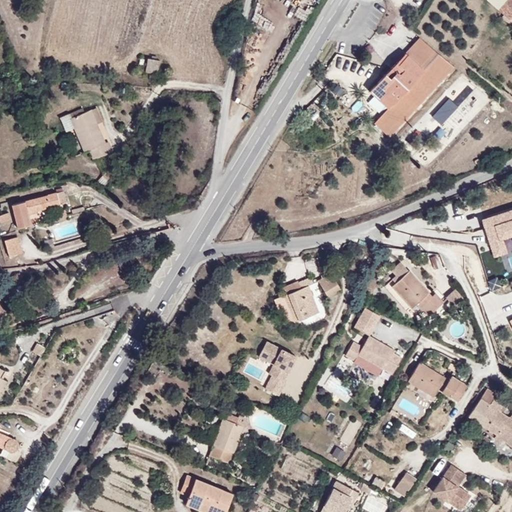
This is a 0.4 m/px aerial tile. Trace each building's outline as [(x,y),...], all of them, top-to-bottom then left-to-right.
[(509,20),(511,17),(511,0),(498,0),(493,6),(509,20)] [(399,53),(419,70),(435,51),(415,35),(399,53)] [(147,71),(155,57),(142,50),(135,65),(147,71)] [(409,107),(448,62),(435,51),(419,70),(397,96),(409,107)] [(397,67),(405,58),(399,53),(391,62),(397,67)] [(397,96),(419,70),(405,58),(397,67),(391,62),(377,79),(397,96)] [(397,96),(377,79),(366,92),(384,109),(397,96)] [(338,97),(344,90),(336,83),(330,90),(338,97)] [(473,88),(444,124),(459,136),(488,100),(473,88)] [(380,135),(409,107),(397,96),(369,124),(380,135)] [(361,117),(368,109),(357,100),(350,109),(361,117)] [(97,124),(92,110),(87,112),(92,126),(97,124)] [(99,145),(92,126),(87,112),(66,119),(70,131),(79,157),(84,155),(86,163),(108,155),(104,144),(99,145)] [(70,131),(66,119),(64,116),(53,119),(59,135),(70,131)] [(449,143),(456,134),(442,124),(435,133),(449,143)] [(97,190),(112,173),(106,168),(90,185),(97,190)] [(25,208),(33,205),(34,208),(56,199),(50,186),(6,202),(15,229),(30,223),(25,208)] [(477,257),(508,257),(508,249),(511,249),(511,240),(493,240),(493,234),(481,237),(482,249),(477,249),(477,257)] [(21,253),(14,238),(2,242),(8,257),(21,253)] [(431,259),(435,269),(442,266),(437,256),(431,259)] [(394,283),(407,271),(399,262),(389,271),(394,276),(390,279),(394,283)] [(430,297),(407,271),(394,283),(391,285),(411,308),(415,303),(426,316),(441,302),(433,294),(430,297)] [(336,291),(325,273),(311,282),(323,300),(336,291)] [(496,277),(487,282),(491,291),(501,286),(496,277)] [(316,317),(306,292),(311,289),(308,281),(295,286),(297,291),(280,298),(291,327),(316,317)] [(280,298),(297,291),(295,286),(278,292),(280,298)] [(461,299),(454,289),(445,296),(452,306),(461,299)] [(9,312),(1,293),(0,293),(0,302),(5,314),(9,312)] [(282,330),(291,327),(280,298),(271,301),(282,330)] [(422,320),(426,316),(415,303),(411,308),(422,320)] [(361,307),(354,320),(369,329),(377,316),(361,307)] [(365,335),(369,329),(354,320),(350,325),(365,335)] [(389,373),(398,357),(389,352),(391,350),(366,335),(360,346),(351,340),(342,355),(351,360),(355,354),(379,369),(380,368),(389,373)] [(292,357),(262,341),(256,353),(271,361),(269,364),(273,366),(262,388),(274,395),(281,382),(279,381),(292,357)] [(40,357),(44,347),(35,343),(30,353),(40,357)] [(355,354),(351,360),(350,361),(375,376),(379,369),(355,354)] [(446,381),(417,363),(405,381),(431,397),(436,390),(447,398),(458,381),(449,376),(446,381)] [(9,383),(7,381),(11,374),(0,367),(0,398),(0,399),(9,383)] [(321,385),(345,403),(353,391),(328,374),(321,385)] [(464,385),(458,381),(447,398),(454,401),(464,385)] [(511,441),(511,411),(509,415),(505,412),(501,409),(502,407),(492,399),(494,395),(483,388),(465,416),(507,448),(511,441)] [(367,410),(372,414),(376,407),(371,403),(367,410)] [(363,416),(369,419),(372,414),(367,410),(363,416)] [(228,453),(238,427),(216,418),(201,457),(227,466),(231,455),(228,453)] [(21,439),(23,433),(9,427),(5,427),(0,429),(0,444),(15,451),(21,439)] [(340,460),(345,452),(335,447),(331,455),(340,460)] [(20,463),(24,453),(20,449),(18,450),(17,451),(16,451),(15,451),(7,448),(3,454),(20,463)] [(463,496),(450,486),(444,482),(454,470),(443,462),(422,488),(436,499),(440,494),(455,506),(463,496)] [(450,486),(459,474),(454,470),(444,482),(450,486)] [(397,494),(410,477),(400,471),(388,488),(397,494)] [(180,498),(188,480),(181,477),(173,495),(180,498)] [(213,511),(217,511),(224,494),(188,480),(180,498),(213,511)] [(332,511),(341,511),(349,498),(352,499),(356,493),(339,483),(335,490),(328,486),(318,505),(332,511)] [(455,506),(440,494),(436,499),(451,511),(455,506)] [(367,511),(383,511),(387,501),(366,495),(362,510),(367,511)] [(213,511),(180,498),(177,506),(192,511),(213,511)]
